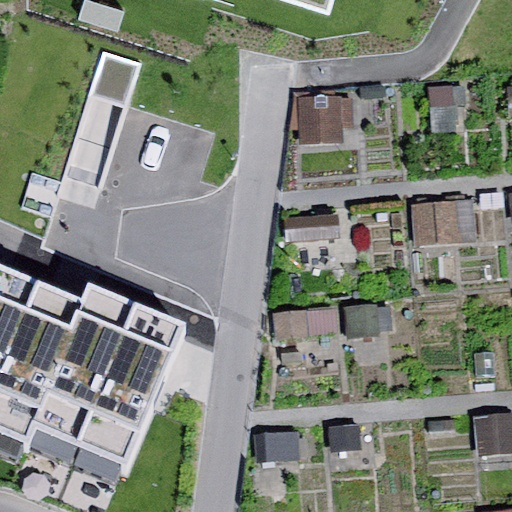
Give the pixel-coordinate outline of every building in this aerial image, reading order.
[(87,0),(85,0),(79,20),(120,34),(127,13),(87,0)] [(0,381),(41,282),(0,264),(0,381)] [(36,426),(87,301),(41,282),(0,381),(0,428),(30,441),(36,426)] [(82,445),(140,305),(92,286),(87,301),(36,426),(82,445)] [(187,325),(140,305),(82,445),(128,464),(187,325)]
